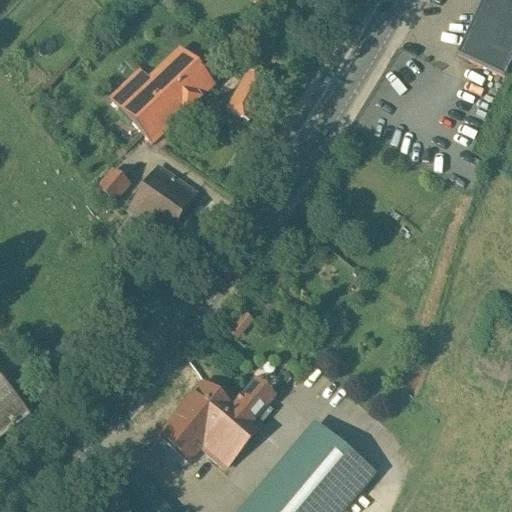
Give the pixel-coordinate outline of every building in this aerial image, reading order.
[(511,62),(511,0),(481,0),(456,55),(505,78),(511,62)] [(211,86),(177,50),(114,108),(148,145),(211,86)] [(266,84),(230,65),(209,104),(245,123),(266,84)] [(121,204),(137,184),(117,168),(101,189),(121,204)] [(193,194),(155,168),(126,210),(164,236),(193,194)] [(0,437),(28,416),(0,381),(0,437)] [(231,410),(198,450),(221,470),(222,471),(256,432),(257,430),(256,430),(271,412),(266,408),(271,402),(272,401),(266,395),(266,396),(252,384),(241,397),(240,398),(231,409),(231,410)] [(202,385),(158,437),(187,462),(198,450),(231,410),(231,409),(202,385)] [(344,511),(374,477),(313,424),(239,511),(344,511)] [(166,511),(138,476),(113,495),(126,511),(166,511)]
